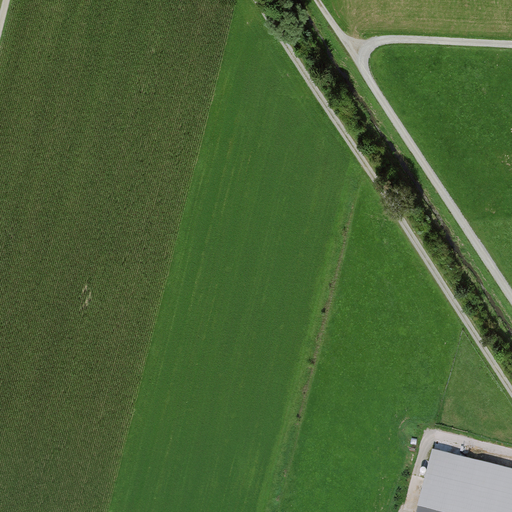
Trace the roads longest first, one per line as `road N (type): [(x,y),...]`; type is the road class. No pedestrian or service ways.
road 1 (track): [(511,393),(256,0)]
road 2 (track): [(511,293),(319,0)]
road 3 (track): [(511,45),(384,39),(354,52)]
